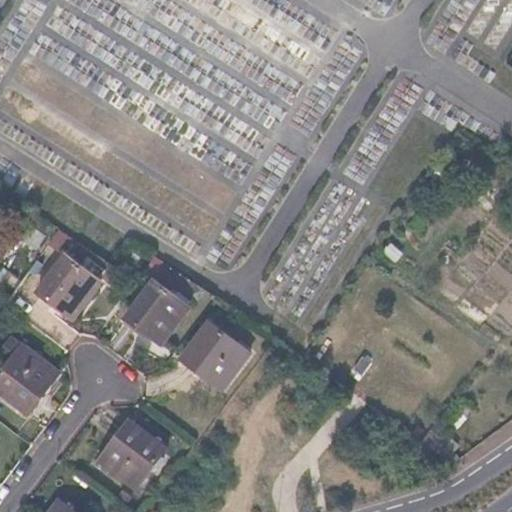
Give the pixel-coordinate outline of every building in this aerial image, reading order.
[(101,281),(66,255),(38,293),(74,319),(101,281)] [(162,261),(154,256),(147,267),(154,272),(162,261)] [(189,307),(154,281),(125,317),(162,344),(189,307)] [(250,354),(209,323),(182,359),(223,390),(250,354)] [(60,372),(23,346),(0,378),(0,391),(29,413),(60,372)] [(168,448),(131,421),(101,462),(138,489),(168,448)] [(71,511),(59,503),(51,511),(71,511)]
